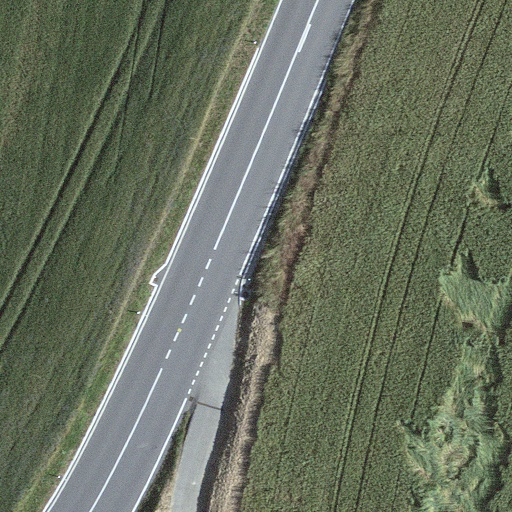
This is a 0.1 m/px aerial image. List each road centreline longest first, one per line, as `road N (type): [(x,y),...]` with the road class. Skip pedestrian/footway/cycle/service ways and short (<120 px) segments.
road 1 (secondary): [(321,0),(196,306),(91,511)]
road 2 (track): [(196,306),(210,406),(185,511)]
